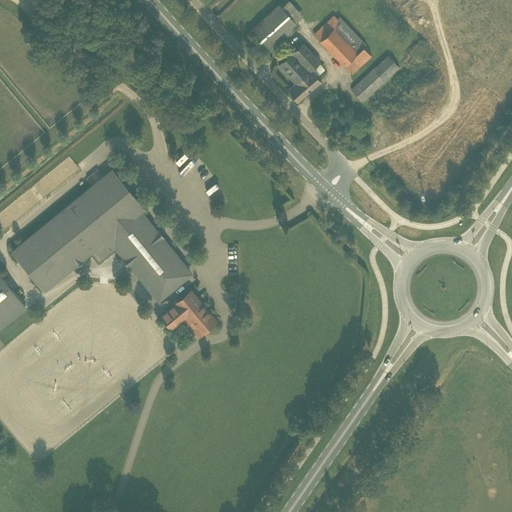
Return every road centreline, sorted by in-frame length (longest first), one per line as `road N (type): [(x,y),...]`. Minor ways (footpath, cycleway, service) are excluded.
road 1 (primary): [(325,190),(150,0)]
road 2 (unclassified): [(325,190),(346,169),(193,0)]
road 3 (unknown): [(22,0),(148,109),(161,140),(155,158)]
road 4 (primary): [(289,511),(367,400)]
